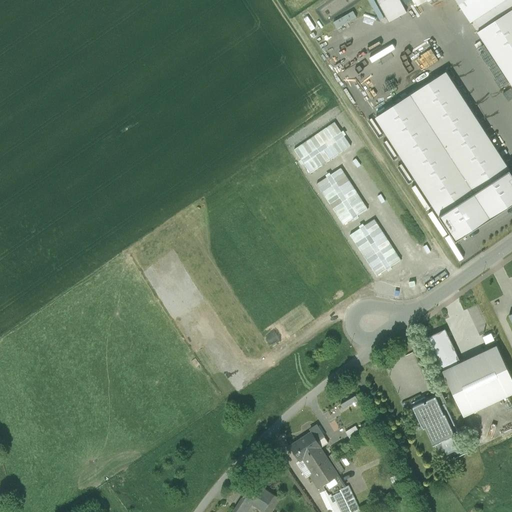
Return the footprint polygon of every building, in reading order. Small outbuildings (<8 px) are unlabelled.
[(378,0),(389,21),(406,12),(399,0),(378,0)] [(511,9),(478,32),(511,84),(511,9)] [(336,28),(356,17),(353,10),(333,21),(336,28)] [(414,58),(421,71),(438,61),(431,48),(414,58)] [(402,66),(389,74),(396,87),(410,79),(402,66)] [(511,204),(511,172),(446,72),(376,117),(456,241),(511,204)] [(360,93),(369,106),(382,97),(373,85),(360,93)] [(372,223),(351,235),(316,177),(205,243),(265,343),(328,305),(316,285),(324,280),(334,297),(378,271),(371,259),(388,249),(372,223)] [(486,344),(495,341),(492,332),(483,335),(486,344)] [(511,377),(497,345),(442,370),(462,416),(511,393),(511,377)] [(356,396),(340,404),(343,409),(358,400),(356,396)] [(444,403),(439,405),(435,397),(427,401),(427,402),(425,404),(424,402),(413,407),(422,426),(422,425),(423,428),(425,427),(434,445),(435,445),(438,453),(447,449),(447,450),(463,443),(444,403)] [(360,401),(353,406),(357,412),(364,406),(360,401)] [(337,406),(331,410),(334,415),(340,412),(337,406)] [(340,420),(336,422),(339,428),(342,427),(344,426),(340,420)] [(312,432),(290,446),(300,460),(304,458),(320,447),(321,447),(328,443),(317,425),(310,429),(312,432)] [(356,426),(346,432),(348,436),(350,438),(360,432),(356,426)] [(326,458),(320,447),(304,458),(314,473),(310,475),(319,488),(327,483),(330,488),(333,492),(345,487),(337,474),(326,458)] [(343,470),(333,454),(326,458),(337,474),(343,470)] [(281,485),(260,471),(253,481),(274,495),(281,485)] [(274,495),(253,481),(242,498),(251,504),(263,511),(274,495)] [(327,483),(319,488),(321,492),(330,488),(327,483)] [(345,487),(333,492),(330,488),(321,492),(320,492),(329,511),(360,511),(355,499),(349,485),(345,487)] [(271,511),(280,499),(274,495),(263,511),(271,511)] [(242,498),(233,511),(246,511),(251,504),(242,498)]
